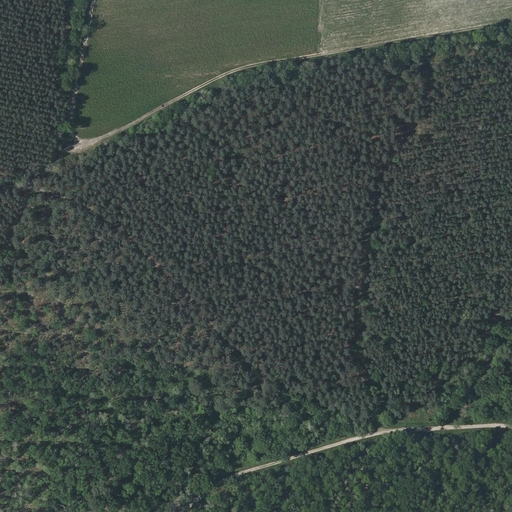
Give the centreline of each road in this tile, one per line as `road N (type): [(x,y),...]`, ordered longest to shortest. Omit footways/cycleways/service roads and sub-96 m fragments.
road 1 (track): [(372,439),(229,348),(164,270),(103,216),(39,186),(73,112),(94,0)]
road 2 (track): [(511,428),(372,439),(219,485),(188,511)]
